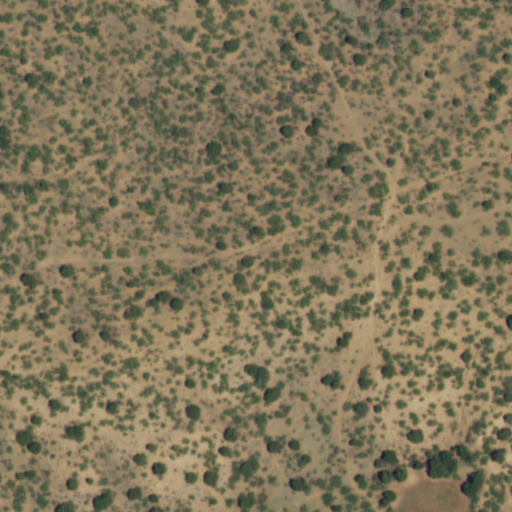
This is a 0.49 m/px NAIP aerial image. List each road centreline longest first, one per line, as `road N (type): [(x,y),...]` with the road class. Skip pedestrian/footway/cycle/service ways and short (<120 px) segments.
road 1 (track): [(389,213),(0,318)]
road 2 (track): [(511,206),(460,222),(389,213)]
